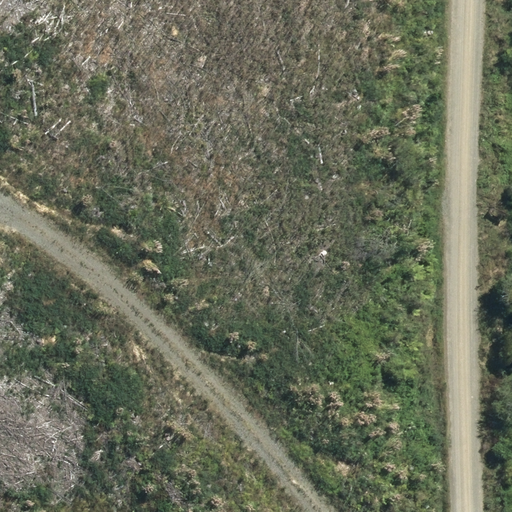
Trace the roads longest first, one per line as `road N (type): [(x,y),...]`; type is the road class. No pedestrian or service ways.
road 1 (track): [(467,511),(468,0)]
road 2 (track): [(327,511),(174,332),(0,216)]
